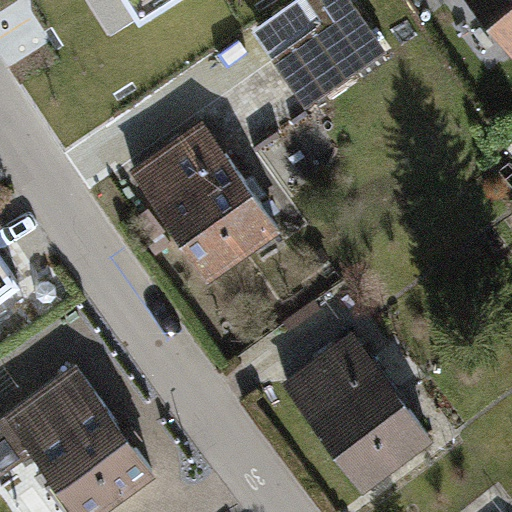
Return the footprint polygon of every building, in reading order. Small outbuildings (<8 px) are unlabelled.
[(116,0),(14,0),(52,75),(134,35),(116,0)] [(126,0),(141,24),(181,0),(126,0)] [(303,0),(258,33),(309,104),(385,50),(348,0),(303,0)] [(511,0),(479,0),(511,41),(511,0)] [(207,124),(135,173),(214,287),(285,238),(207,124)] [(0,297),(21,284),(0,253),(0,297)] [(366,338),(293,391),(370,495),(442,442),(366,338)] [(74,371),(2,424),(67,511),(105,511),(153,477),(74,371)]
